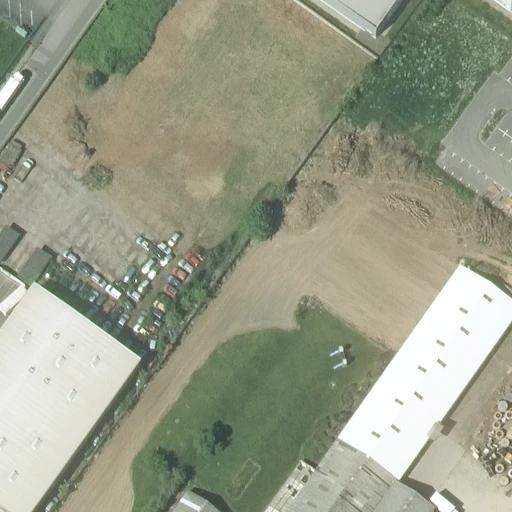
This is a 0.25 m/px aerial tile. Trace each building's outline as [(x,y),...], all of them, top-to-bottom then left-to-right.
[(317,0),(376,41),(404,0),(317,0)] [(511,0),(491,0),(511,14),(511,0)] [(6,231),(0,240),(0,266),(18,240),(6,231)] [(39,254),(20,281),(32,289),(50,262),(39,254)] [(315,476),(290,511),(209,511),(188,497),(177,511),(379,511),(397,487),(511,323),(511,307),(497,297),(460,271),(315,476)] [(511,296),(502,290),(497,297),(511,307),(511,296)] [(34,295),(0,342),(0,511),(37,511),(139,370),(34,295)] [(301,466),(268,511),(290,511),(315,476),(301,466)] [(431,511),(397,487),(379,511),(431,511)] [(217,511),(221,507),(194,488),(188,497),(209,511),(217,511)]
